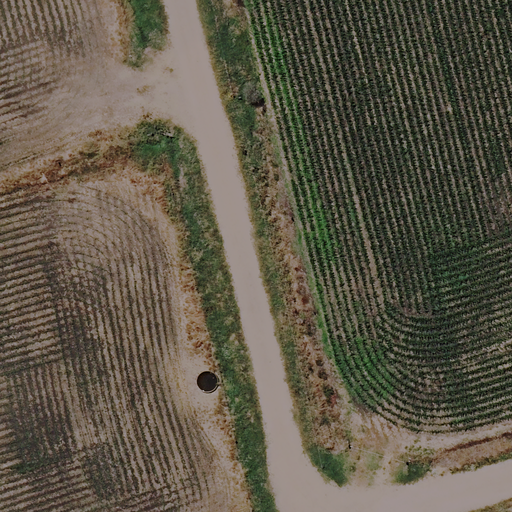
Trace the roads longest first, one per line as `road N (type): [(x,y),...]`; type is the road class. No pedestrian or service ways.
road 1 (track): [(230,511),(103,0)]
road 2 (track): [(511,444),(309,511)]
